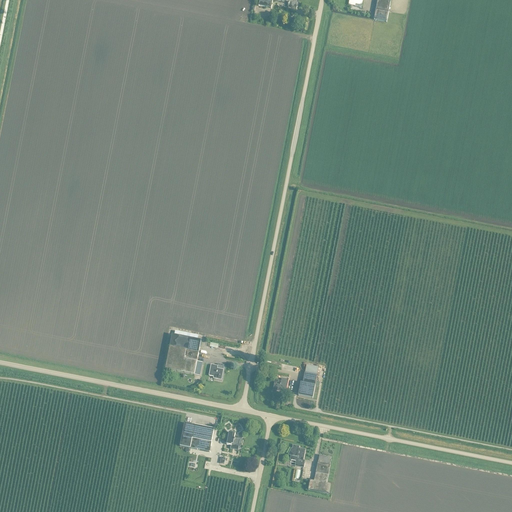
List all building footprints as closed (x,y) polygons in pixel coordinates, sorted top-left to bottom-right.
[(296,8),(297,3),(295,2),(295,0),(259,0),(259,6),(271,8),(273,1),(281,2),(283,1),(284,3),(288,3),(288,4),(288,7),(296,8)] [(386,22),(390,0),(377,0),(374,20),(386,22)] [(199,376),(202,363),(197,362),(198,353),(199,353),(201,340),(172,335),(167,358),(165,369),(199,376)] [(221,380),(223,370),(217,368),(218,366),(211,365),(209,376),(213,377),(213,378),(221,380)] [(318,367),(307,365),(305,373),(317,375),(318,367)] [(305,373),(303,383),(315,385),(317,375),(305,373)] [(286,391),(288,380),(282,378),(281,381),(275,380),(273,390),(279,391),(280,390),(286,391)] [(303,383),(301,382),(298,395),(313,398),(315,385),(303,383)] [(184,423),(180,446),(189,448),(191,438),(212,442),(214,429),(184,423)] [(226,445),(231,445),(230,449),(238,450),(240,437),(235,436),(235,434),(229,432),(226,445)] [(191,438),(189,448),(210,452),(212,442),(191,438)] [(290,459),(290,460),(296,461),(295,466),(304,468),(305,462),(302,462),(302,460),(303,461),(305,449),(299,448),(299,446),(293,445),(292,449),(291,449),(288,454),(291,456),(290,460),(290,459)] [(314,482),(312,481),(310,481),(308,490),(328,494),(330,485),(326,484),(330,465),(318,463),(314,482)]
